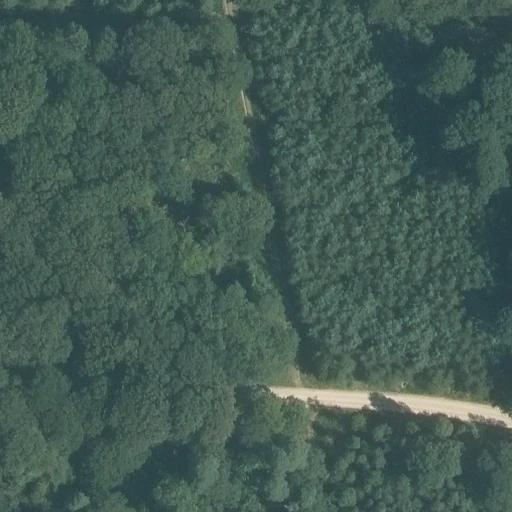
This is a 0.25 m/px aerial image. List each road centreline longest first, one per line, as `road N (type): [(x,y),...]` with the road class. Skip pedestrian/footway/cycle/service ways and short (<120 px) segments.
road 1 (track): [(511,422),(82,377),(0,360)]
road 2 (track): [(213,0),(288,396)]
